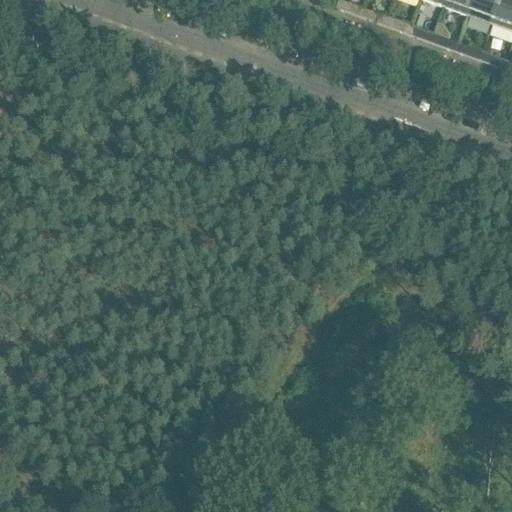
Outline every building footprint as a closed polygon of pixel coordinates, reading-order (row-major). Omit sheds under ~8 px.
[(449,0),(424,0),(422,5),(445,13),(449,0)] [(469,22),(476,0),(449,0),(445,13),(469,22)] [(493,30),(504,0),(476,0),(469,22),(493,30)] [(511,37),(511,0),(504,0),(493,30),(511,37)] [(340,4),(337,12),(362,21),(365,13),(340,4)] [(386,29),(389,21),(365,13),(362,21),(386,29)] [(410,38),(413,30),(389,21),(386,29),(410,38)] [(433,46),(436,38),(413,30),(410,38),(433,46)] [(436,38),(433,46),(457,55),(460,47),(436,38)] [(484,56),(460,47),(457,55),(481,64),(484,56)] [(505,73),(508,65),(484,56),(481,64),(505,73)]
